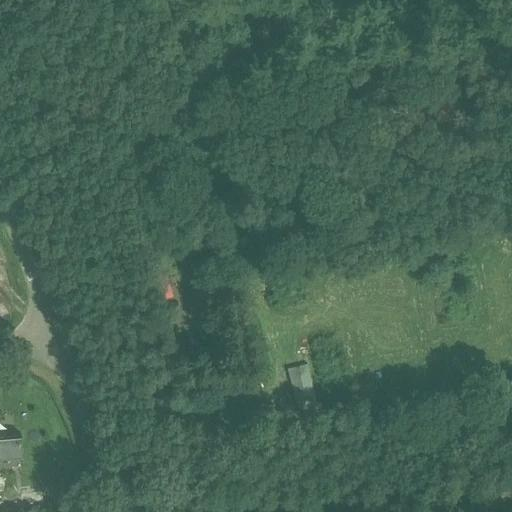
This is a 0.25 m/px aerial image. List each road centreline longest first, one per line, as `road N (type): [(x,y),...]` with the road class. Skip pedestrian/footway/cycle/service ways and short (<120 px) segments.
road 1 (unclassified): [(126,511),(57,343)]
road 2 (unclassified): [(57,343),(0,202)]
